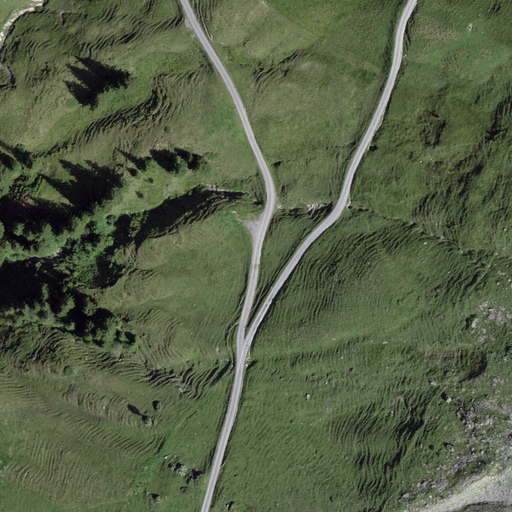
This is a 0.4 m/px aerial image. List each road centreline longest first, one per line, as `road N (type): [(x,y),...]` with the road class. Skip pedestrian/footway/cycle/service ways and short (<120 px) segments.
road 1 (track): [(240,359),(285,272),(341,204),(385,98),(413,0)]
road 2 (track): [(240,359),(270,187),(239,103),(183,0)]
road 3 (track): [(204,511),(240,365)]
